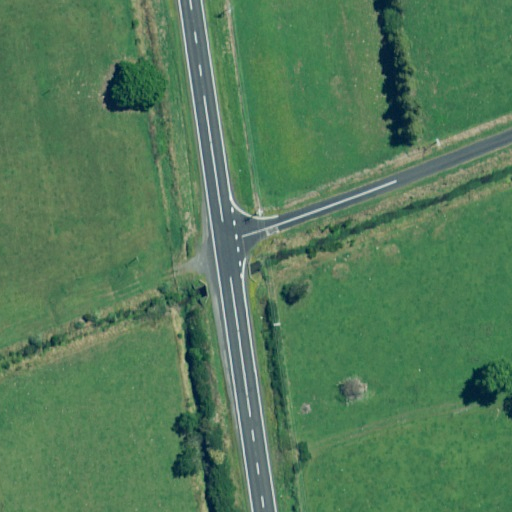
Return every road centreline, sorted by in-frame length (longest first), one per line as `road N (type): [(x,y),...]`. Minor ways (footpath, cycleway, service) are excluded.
road 1 (unclassified): [(227,240),(511,136)]
road 2 (primary): [(265,511),(227,240)]
road 3 (primary): [(227,240),(190,0)]
